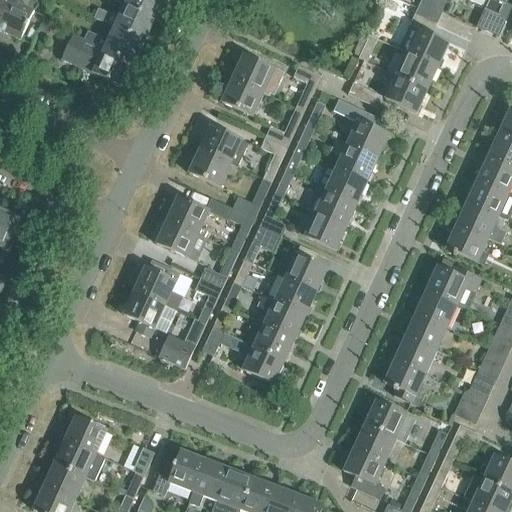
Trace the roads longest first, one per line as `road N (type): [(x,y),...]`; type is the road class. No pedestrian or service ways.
road 1 (residential): [(47,362),(274,449),(305,447),(480,83),(511,71)]
road 2 (residential): [(138,169),(217,0)]
road 3 (residential): [(138,169),(0,105)]
road 4 (residential): [(47,362),(111,226)]
road 5 (residential): [(111,226),(0,174)]
